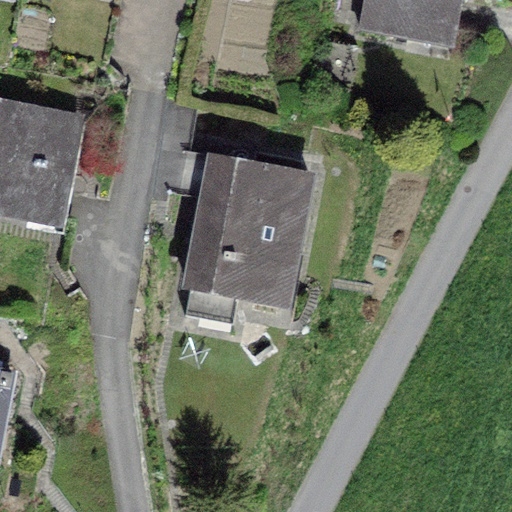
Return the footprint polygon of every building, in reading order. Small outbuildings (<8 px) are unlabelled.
[(99,0),(58,0),(54,19),(112,32),(118,4),(99,0)] [(407,37),(409,26),(454,35),(461,0),(364,0),(359,28),(407,37)] [(48,47),(106,60),(112,32),(54,19),(48,47)] [(0,207),(58,219),(77,121),(0,106),(0,207)] [(278,308),(289,253),(284,252),(299,174),(219,159),(207,217),(202,216),(188,290),(278,308)] [(0,432),(11,375),(0,373),(0,432)]
